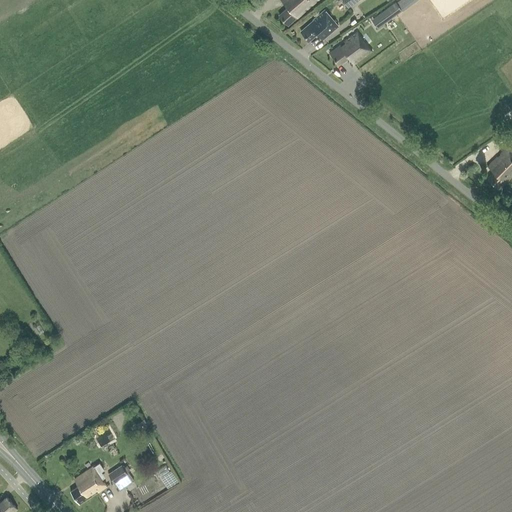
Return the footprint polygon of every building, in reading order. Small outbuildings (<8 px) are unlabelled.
[(286,27),(318,0),(280,0),(279,1),(286,10),(278,16),(286,27)] [(326,10),(323,12),(312,21),(312,22),(299,33),(307,42),(316,35),(317,36),(318,35),(322,39),(339,26),(326,10)] [(378,16),(384,24),(392,18),(386,10),(378,16)] [(352,65),(370,52),(355,32),(340,44),(342,46),(339,48),(338,46),(328,54),(337,67),(347,59),(352,65)] [(497,188),(511,172),(511,152),(505,146),(486,167),(492,172),(487,178),(497,188)] [(134,425),(141,436),(151,430),(144,419),(134,425)] [(100,440),(102,446),(115,442),(113,436),(100,440)] [(79,487),(71,492),(79,504),(105,487),(101,480),(100,478),(97,474),(100,472),(101,471),(102,471),(104,469),(100,463),(87,472),(74,480),(79,487)] [(122,465),(109,474),(120,491),(133,482),(122,465)] [(14,511),(17,510),(6,497),(0,501),(0,511),(14,511)]
